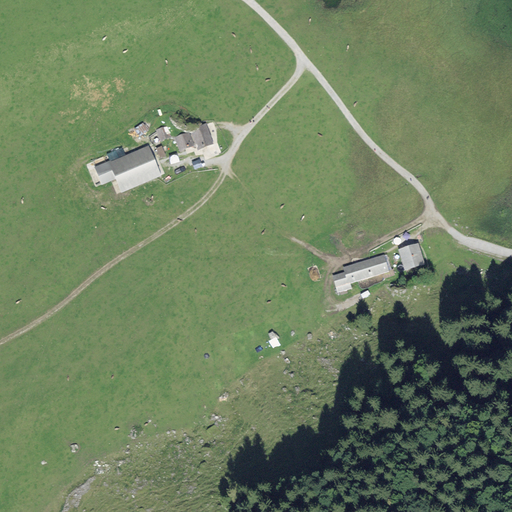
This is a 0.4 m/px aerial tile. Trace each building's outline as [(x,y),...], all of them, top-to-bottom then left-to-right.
[(206,126),(191,131),(198,151),(213,146),(206,126)] [(167,127),(157,131),(161,141),(171,138),(167,127)] [(188,133),(175,139),(180,152),(194,146),(188,133)] [(149,147),(110,163),(123,194),(162,177),(149,147)] [(421,247),(399,253),(404,273),(426,268),(421,247)] [(385,260),(334,275),(338,290),(390,275),(385,260)]
